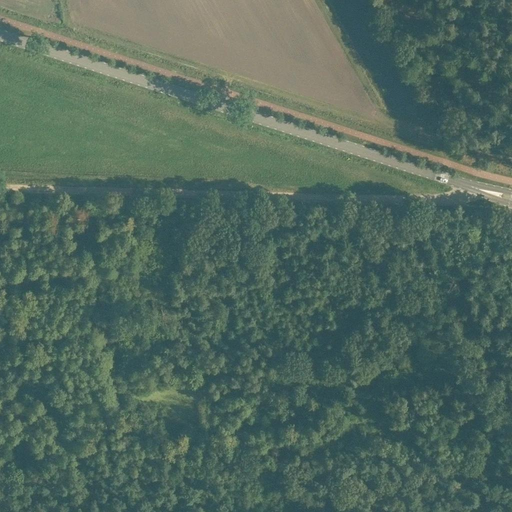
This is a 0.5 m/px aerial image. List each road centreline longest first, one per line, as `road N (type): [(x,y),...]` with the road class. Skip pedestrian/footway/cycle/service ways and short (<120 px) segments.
road 1 (secondary): [(480,188),(0,33)]
road 2 (track): [(462,183),(453,194),(428,199),(0,184)]
road 3 (track): [(480,188),(468,229),(436,267),(398,291)]
